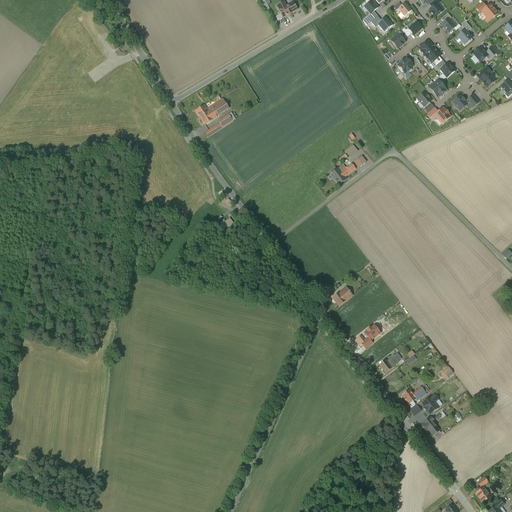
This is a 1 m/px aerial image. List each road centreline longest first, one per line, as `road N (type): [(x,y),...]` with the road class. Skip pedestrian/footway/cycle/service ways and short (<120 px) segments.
road 1 (residential): [(472,511),(171,101)]
road 2 (residential): [(171,101),(342,0)]
